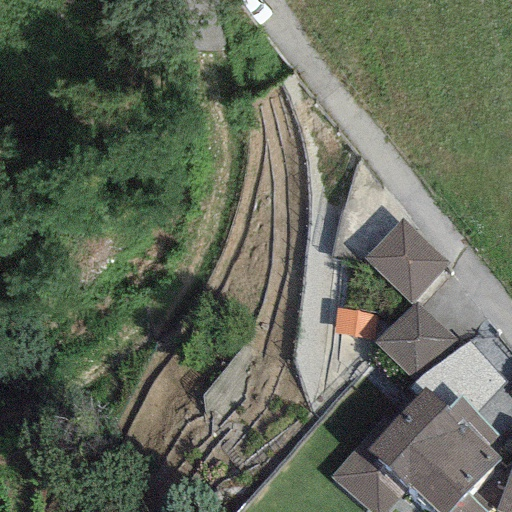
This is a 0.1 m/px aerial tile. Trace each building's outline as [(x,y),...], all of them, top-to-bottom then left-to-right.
[(400,218),(361,258),(409,305),(412,302),(448,265),(400,218)] [(459,348),(415,305),(412,302),(409,305),(375,343),(414,382),(428,367),(459,348)] [(374,317),(335,311),(331,333),(371,340),(374,317)] [(503,385),(465,344),(459,348),(428,367),(414,382),(407,389),(416,396),(423,389),(446,411),(457,399),(473,413),(503,385)] [(446,411),(423,389),(364,451),(358,445),(329,476),(367,511),(384,511),(408,488),(433,511),(480,511),(463,495),(497,459),(487,450),(499,438),(473,413),(457,399),(446,411)] [(511,511),(511,457),(493,508),(504,511),(511,511)]
